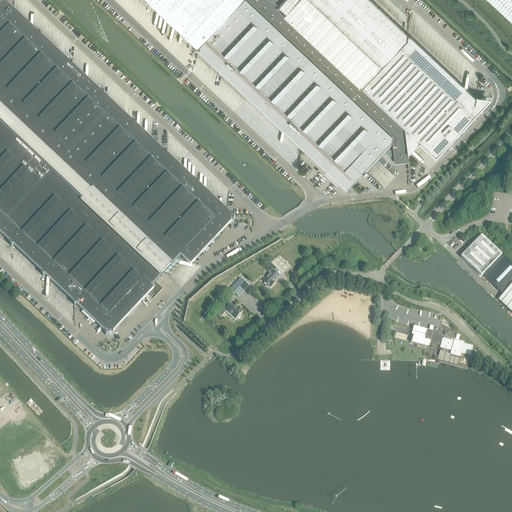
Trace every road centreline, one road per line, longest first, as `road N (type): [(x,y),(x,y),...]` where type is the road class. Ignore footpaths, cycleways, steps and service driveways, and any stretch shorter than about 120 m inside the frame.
road 1 (unclassified): [(317,199),(417,189),(496,104),(494,81),(407,0)]
road 2 (unclassified): [(268,231),(233,187),(32,0)]
road 3 (unclassified): [(109,0),(317,199)]
road 4 (unclassified): [(0,262),(101,355),(122,353),(149,327)]
road 5 (unclassified): [(385,267),(511,134)]
road 6 (unclassified): [(376,275),(325,274),(242,349)]
road 7 (unclassified): [(156,319),(204,270),(268,231)]
road 8 (unclassified): [(127,428),(184,364),(183,347),(156,319)]
